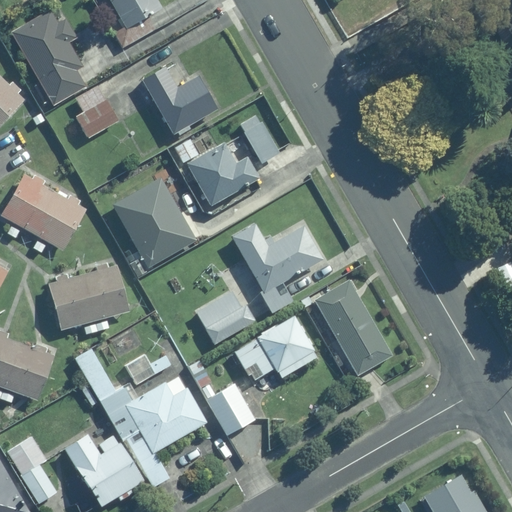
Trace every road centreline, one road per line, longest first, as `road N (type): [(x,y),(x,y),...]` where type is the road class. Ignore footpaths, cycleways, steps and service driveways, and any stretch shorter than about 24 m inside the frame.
road 1 (tertiary): [(487,387),(263,0)]
road 2 (residential): [(270,511),(487,387)]
